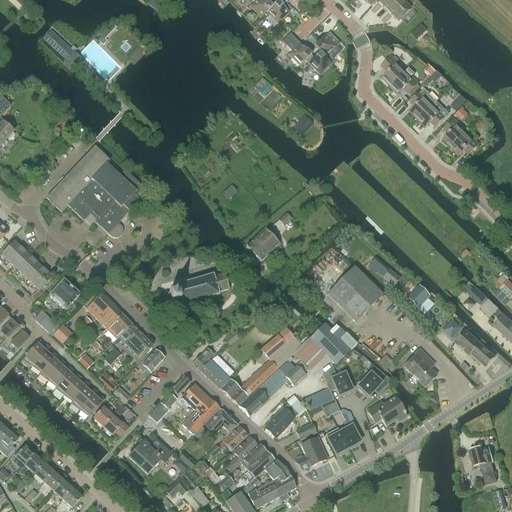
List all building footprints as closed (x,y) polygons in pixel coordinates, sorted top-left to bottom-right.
[(250,8),(261,20),(272,8),(264,0),(247,0),(248,1),(248,0),(250,0),(254,4),(250,8)] [(274,0),(277,3),(277,2),(288,14),(292,11),(286,5),(290,0),(274,0)] [(380,0),(379,2),(398,21),(410,9),(401,0),(380,0)] [(272,8),(261,20),(263,22),(266,20),(267,21),(267,24),(271,28),(274,27),(277,24),(288,14),(277,2),(277,3),(272,8)] [(107,42),(104,40),(116,28),(114,26),(113,26),(108,31),(106,29),(106,28),(103,31),(99,35),(101,37),(97,41),(103,46),(107,42)] [(51,31),(43,40),(47,44),(65,60),(63,62),(70,68),(72,70),(73,69),(82,60),(78,56),(74,53),(77,51),(73,47),(71,49),(55,35),(51,31)] [(281,43),(291,53),(288,56),(300,68),(305,63),(305,62),(311,56),(290,34),(281,43)] [(313,48),(319,54),(319,53),(331,66),(334,63),(328,56),(336,48),(325,37),(313,48)] [(392,54),(388,50),(381,57),(385,61),(392,54)] [(319,77),(331,66),(319,53),(319,54),(313,59),(311,56),(305,62),(305,63),(319,77)] [(389,73),(382,80),(390,88),(403,75),(396,67),(399,65),(392,58),(382,67),(389,73)] [(403,75),(390,88),(398,96),(404,89),(409,94),(418,85),(413,80),(411,82),(403,75)] [(96,89),(101,84),(95,77),(89,82),(96,89)] [(411,104),(415,108),(410,114),(418,121),(436,103),(434,101),(433,102),(428,97),(429,95),(424,90),(412,102),(411,104)] [(0,98),(0,146),(7,139),(9,141),(13,136),(11,134),(13,133),(3,124),(2,124),(0,122),(0,116),(9,107),(0,98)] [(436,103),(418,121),(426,129),(431,124),(435,129),(437,126),(446,118),(448,115),(436,103)] [(304,117),(292,130),(302,138),(313,125),(304,117)] [(60,118),(52,128),(58,132),(65,122),(60,118)] [(444,132),(448,136),(443,141),(451,149),(465,135),(457,128),(459,126),(455,121),(446,130),(444,132)] [(465,135),(451,149),(459,157),(464,152),(468,156),(470,154),(479,146),(474,141),(472,142),(465,135)] [(53,192),(46,199),(61,213),(67,206),(84,222),(92,213),(98,218),(94,222),(95,222),(107,234),(108,235),(110,237),(111,238),(112,239),(114,239),(115,240),(116,240),(117,239),(118,239),(120,238),(121,238),(121,237),(122,236),(123,235),(123,233),(123,232),(123,231),(123,230),(122,229),(121,228),(120,227),(118,224),(130,212),(148,193),(128,174),(125,171),(119,177),(106,165),(110,162),(108,160),(95,148),(53,192)] [(46,170),(41,175),(44,179),(50,174),(46,170)] [(278,221),(278,222),(282,226),(290,219),(286,214),(278,221)] [(264,230),(246,249),(260,263),(279,244),(266,232),(264,230)] [(6,260),(4,263),(7,266),(9,263),(7,261),(20,248),(14,243),(2,256),(6,260)] [(7,261),(9,263),(13,267),(25,253),(20,248),(7,261)] [(25,253),(13,267),(17,271),(15,273),(19,276),(21,274),(19,273),(31,259),(25,253)] [(19,273),(21,274),(24,277),(37,264),(31,259),(19,273)] [(37,264),(24,277),(28,281),(26,283),(24,285),(27,289),(32,284),(30,282),(42,269),(37,264)] [(399,280),(381,264),(375,272),(393,288),(399,280)] [(30,282),(32,284),(39,291),(52,278),(42,269),(30,282)] [(355,324),(382,297),(353,269),(327,296),(355,324)] [(180,301),(181,303),(182,307),(187,305),(187,306),(188,306),(188,305),(193,303),(193,304),(195,304),(194,303),(200,301),(201,302),(202,302),(202,301),(208,299),(209,300),(210,299),(219,296),(218,294),(229,291),(224,275),(214,278),(213,276),(204,279),(204,278),(203,278),(203,279),(196,281),(196,280),(194,281),(189,283),(189,282),(187,283),(182,285),(182,284),(181,285),(177,286),(177,290),(178,292),(180,291),(181,293),(178,294),(180,299),(182,298),(182,300),(180,301)] [(49,297),(65,312),(80,296),(64,281),(49,297)] [(511,301),(511,299),(511,285),(507,281),(499,289),(511,301)] [(419,286),(406,299),(417,310),(430,297),(419,286)] [(473,290),(468,295),(479,305),(486,298),(487,298),(475,287),(473,290)] [(169,294),(167,295),(168,297),(169,296),(170,301),(169,302),(170,304),(171,303),(172,305),(174,305),(174,303),(179,302),(179,304),(181,303),(180,301),(182,300),(182,298),(180,299),(178,294),(181,293),(180,291),(178,292),(177,290),(176,290),(176,292),(171,293),(171,292),(168,292),(169,294)] [(87,310),(107,330),(121,316),(101,296),(87,310)] [(423,314),(433,305),(428,300),(418,310),(423,314)] [(490,319),(498,310),(489,301),(480,309),(490,319)] [(33,321),(39,326),(43,322),(47,318),(41,313),(33,321)] [(121,316),(107,330),(117,340),(131,326),(121,316)] [(511,323),(504,316),(493,327),(502,335),(511,344),(511,328),(510,327),(511,324),(511,323)] [(0,325),(0,342),(2,344),(3,345),(17,328),(14,325),(15,324),(7,317),(0,325)] [(47,318),(43,322),(39,326),(43,330),(51,322),(47,318)] [(81,323),(86,328),(91,323),(86,318),(81,323)] [(442,331),(452,340),(462,329),(452,320),(442,331)] [(51,322),(43,330),(47,334),(47,333),(55,325),(51,322)] [(55,325),(47,333),(48,333),(52,338),(53,336),(59,330),(55,325)] [(131,326),(117,340),(112,344),(115,347),(121,341),(125,345),(137,332),(131,326)] [(310,371),(326,356),(336,366),(356,346),(336,328),(331,332),(324,326),(310,340),(294,355),(310,371)] [(59,330),(53,336),(62,345),(71,336),(61,327),(59,330)] [(3,345),(2,344),(0,346),(13,356),(28,340),(24,336),(25,335),(17,328),(3,345)] [(277,370),(301,347),(293,338),(286,330),(261,351),(268,359),(270,361),(239,390),(233,385),(224,394),(231,400),(230,400),(238,407),(253,392),(277,370)] [(495,358),(466,331),(455,343),(469,356),(471,354),(485,368),(495,358)] [(139,359),(152,347),(137,332),(125,345),(139,359)] [(229,347),(240,339),(235,333),(224,340),(229,347)] [(90,347),(95,352),(100,347),(95,342),(90,347)] [(22,361),(31,368),(45,353),(49,350),(45,347),(42,350),(36,345),(22,361)] [(201,372),(220,391),(229,381),(217,367),(233,355),(228,348),(211,361),(210,360),(210,361),(206,364),(207,365),(201,372)] [(45,353),(31,368),(40,374),(53,360),(53,361),(56,357),(53,354),(50,358),(45,354),(49,350),(45,353)] [(114,350),(103,361),(110,367),(120,356),(114,350)] [(207,350),(193,364),(201,372),(207,365),(206,364),(210,361),(210,360),(212,359),(214,358),(213,357),(214,356),(207,350)] [(404,368),(424,388),(436,377),(426,366),(430,361),(419,350),(413,356),(415,357),(404,368)] [(151,373),(163,359),(155,352),(142,366),(151,373)] [(83,356),(79,361),(88,369),(92,365),(83,356)] [(40,374),(38,375),(48,382),(61,367),(61,368),(64,364),(61,361),(58,365),(53,361),(57,357),(56,357),(53,361),(53,360),(40,374)] [(287,362),(279,370),(280,371),(285,376),(284,377),(288,381),(286,384),(289,387),(292,385),(293,386),(305,375),(304,374),(307,371),(300,362),(297,366),(294,369),(288,363),(287,362)] [(61,367),(48,382),(56,388),(56,389),(72,371),(69,369),(66,372),(61,368),(65,364),(64,364),(61,368),(61,367)] [(267,382),(238,407),(239,408),(248,417),(267,401),(286,384),(288,381),(284,377),(285,376),(280,371),(279,370),(270,378),(267,382)] [(56,389),(56,388),(54,390),(63,397),(77,382),(77,383),(81,379),(77,376),(74,380),(69,375),(73,372),(72,371),(56,389)] [(322,377),(328,390),(329,390),(335,388),(339,397),(352,391),(344,375),(331,380),(328,372),(322,377)] [(380,394),(390,383),(385,378),(380,385),(369,375),(357,389),(362,394),(363,393),(368,397),(375,390),(380,394)] [(171,390),(172,391),(178,396),(190,383),(184,377),(171,390)] [(77,382),(63,397),(72,403),(71,403),(72,403),(85,389),(85,390),(89,386),(85,383),(82,387),(77,383),(77,382)] [(182,399),(195,412),(183,426),(193,436),(212,416),(219,409),(195,385),(182,399)] [(112,394),(123,405),(129,398),(118,388),(112,394)] [(72,403),(71,403),(70,404),(79,411),(92,396),(93,397),(96,393),(93,391),(90,394),(85,390),(85,389),(72,403)] [(309,412),(320,407),(328,403),(328,401),(333,399),(329,390),(328,390),(304,401),(309,412)] [(92,396),(79,411),(89,418),(101,404),(104,401),(101,398),(98,401),(93,397),(97,394),(96,393),(93,397),(92,396)] [(149,416),(148,417),(149,418),(156,425),(169,411),(168,410),(176,401),(176,400),(169,394),(161,404),(149,416)] [(306,410),(293,396),(286,402),(299,416),(306,410)] [(339,413),(333,399),(328,401),(328,403),(320,407),(326,419),(339,413)] [(383,406),(381,403),(367,412),(375,424),(381,420),(385,427),(396,419),(398,423),(406,418),(404,415),(405,414),(395,399),(383,406)] [(112,407),(122,416),(125,412),(116,403),(112,407)] [(294,420),(298,416),(287,406),(283,410),(283,409),(264,429),(275,440),(281,434),(282,434),(286,430),(286,429),(294,420)] [(114,433),(117,435),(120,437),(127,429),(122,424),(120,426),(103,409),(93,420),(111,436),(114,433)] [(224,438),(237,427),(219,409),(212,416),(215,419),(206,428),(213,434),(209,439),(213,444),(221,436),(224,438)] [(313,425),(296,432),(300,441),(317,434),(313,425)] [(337,429),(349,451),(355,447),(354,446),(360,443),(351,427),(340,433),(337,429)] [(231,451),(248,436),(239,428),(209,455),(213,459),(221,451),(223,454),(229,449),(231,451)] [(342,454),(349,451),(337,429),(325,436),(336,456),(342,453),(342,454)] [(0,440),(0,452),(6,458),(14,450),(11,447),(17,441),(8,432),(0,440)] [(240,464),(243,461),(258,447),(249,438),(233,453),(237,457),(225,468),(231,473),(240,464)] [(297,461),(294,462),(301,472),(302,471),(310,468),(327,461),(317,439),(301,447),(304,455),(305,457),(302,459),(300,457),(296,459),(297,461)] [(134,453),(128,459),(147,475),(160,460),(164,464),(171,456),(160,445),(155,451),(144,441),(142,443),(140,441),(134,447),(136,449),(134,453)] [(243,461),(240,464),(247,471),(248,472),(255,466),(253,465),(266,453),(259,446),(258,447),(243,461)] [(15,458),(12,462),(22,471),(25,467),(35,457),(25,448),(22,451),(15,458)] [(470,452),(469,452),(473,468),(480,466),(486,485),(496,483),(491,463),(493,463),(489,449),(483,450),(482,448),(476,450),(475,448),(471,449),(470,452)] [(184,453),(179,459),(182,461),(191,470),(196,465),(184,453)] [(248,472),(243,477),(248,481),(247,482),(249,485),(255,479),(274,461),(266,453),(253,465),(255,466),(248,472)] [(35,457),(25,467),(34,475),(44,465),(35,457)] [(179,459),(173,465),(182,473),(177,478),(179,480),(184,476),(186,474),(191,470),(182,461),(179,459)] [(203,461),(197,466),(200,471),(203,474),(205,474),(210,469),(203,461)] [(266,471),(264,472),(273,482),(278,479),(281,483),(290,478),(285,469),(276,461),(275,462),(266,471)] [(44,465),(34,475),(43,484),(53,473),(44,465)] [(184,476),(180,480),(190,493),(206,479),(200,472),(196,467),(191,470),(186,474),(184,476)] [(210,469),(205,474),(215,487),(218,485),(221,482),(210,469)] [(53,473),(43,484),(53,492),(62,482),(53,473)] [(14,474),(9,479),(14,483),(18,479),(14,474)] [(221,482),(218,485),(223,491),(232,482),(227,477),(221,482)] [(256,510),(279,498),(281,501),(287,497),(286,494),(296,489),(290,478),(281,483),(278,479),(273,482),(248,495),(256,510)] [(9,479),(5,484),(9,488),(14,483),(9,479)] [(252,491),(260,484),(256,479),(248,486),(241,492),(243,496),(252,491)] [(188,491),(179,480),(165,493),(171,499),(178,493),(181,497),(188,491)] [(62,482),(53,492),(62,501),(72,491),(62,482)] [(11,490),(17,494),(22,489),(16,484),(11,490)] [(32,491),(28,496),(32,500),(37,495),(32,491)] [(72,491),(62,501),(71,510),(81,499),(72,491)] [(492,494),(496,511),(497,511),(506,510),(501,491),(492,494)] [(226,504),(232,511),(251,511),(242,497),(240,494),(226,504)] [(23,501),(28,505),(32,500),(28,496),(23,501)] [(204,497),(197,503),(201,508),(208,502),(204,497)]
